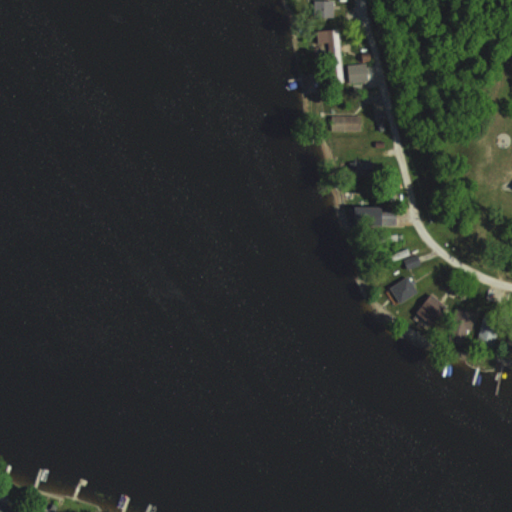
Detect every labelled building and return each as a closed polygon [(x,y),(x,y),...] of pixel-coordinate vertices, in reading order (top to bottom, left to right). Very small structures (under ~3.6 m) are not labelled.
[(313,0),(314,17),(334,17),(333,0),(313,0)] [(329,42),(332,82),(342,81),(339,28),(318,29),(319,42),(329,42)] [(331,131),(361,131),(361,115),(331,115),(331,131)] [(353,225),(397,225),(397,207),(353,207),(353,225)] [(400,303),(419,293),(410,275),(391,285),(400,303)] [(419,310),(435,323),(448,308),(432,294),(419,310)] [(466,340),(477,311),(458,304),(447,332),(466,340)] [(498,346),(499,319),(480,318),(479,345),(498,346)]
